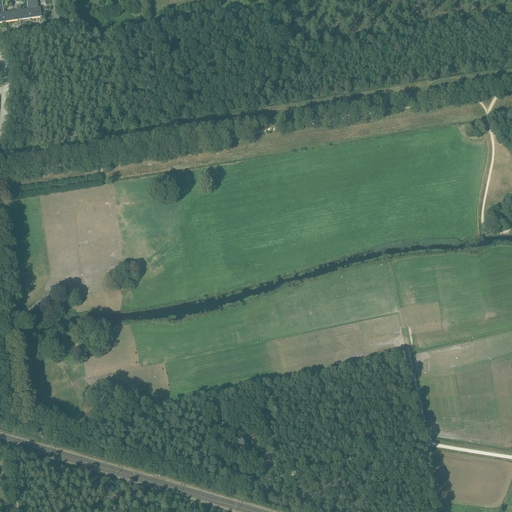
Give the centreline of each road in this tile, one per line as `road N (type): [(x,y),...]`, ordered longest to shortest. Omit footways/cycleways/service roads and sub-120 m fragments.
road 1 (unknown): [(92,433),(32,417),(0,197),(98,181),(101,101),(133,74),(511,20)]
road 2 (track): [(511,90),(0,174)]
road 3 (unknown): [(92,433),(306,402),(332,379),(387,364),(403,375),(419,442)]
road 4 (track): [(419,442),(244,488),(80,441)]
road 5 (track): [(80,441),(23,426),(0,262)]
road 6 (unclassified): [(84,30),(290,0)]
road 7 (residential): [(57,29),(70,138),(0,155)]
